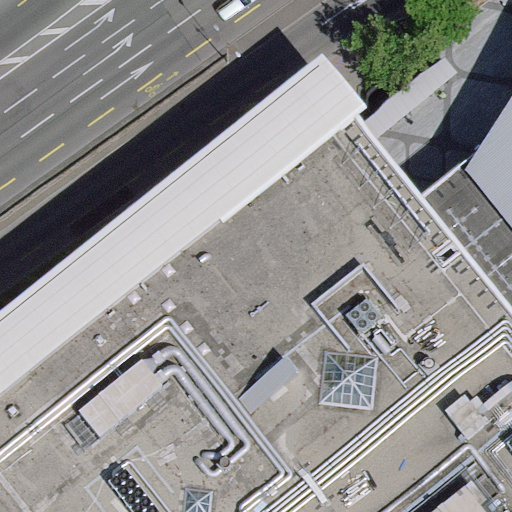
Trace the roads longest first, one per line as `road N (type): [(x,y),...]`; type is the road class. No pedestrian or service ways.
road 1 (primary): [(0,262),(372,0)]
road 2 (primary): [(0,136),(191,0)]
